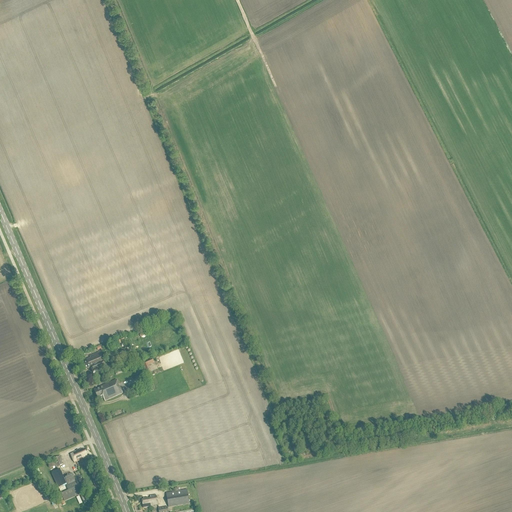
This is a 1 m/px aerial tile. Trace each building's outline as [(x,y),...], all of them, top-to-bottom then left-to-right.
[(91,359),(82,362),(85,370),(91,368),(94,375),(108,369),(106,365),(101,353),(99,353),(90,357),(91,359)] [(130,354),(115,360),(118,368),(133,361),(130,354)] [(152,360),(143,364),(146,371),(150,369),(149,366),(154,364),(152,360)] [(122,394),(117,381),(106,386),(105,385),(94,390),(98,400),(104,398),(105,401),(122,394)] [(83,462),(83,460),(88,458),(85,451),(83,452),(82,449),(71,454),(75,463),(80,461),(81,463),(83,462)] [(61,457),(54,460),(57,468),(64,465),(61,457)] [(68,491),(62,494),(65,502),(81,495),(75,482),(67,486),(66,486),(68,491)] [(166,494),(168,508),(190,505),(187,490),(179,491),(175,492),(166,494)] [(142,501),(143,509),(158,506),(157,496),(151,498),(151,500),(148,500),(148,499),(144,499),(144,501),(142,501)]
